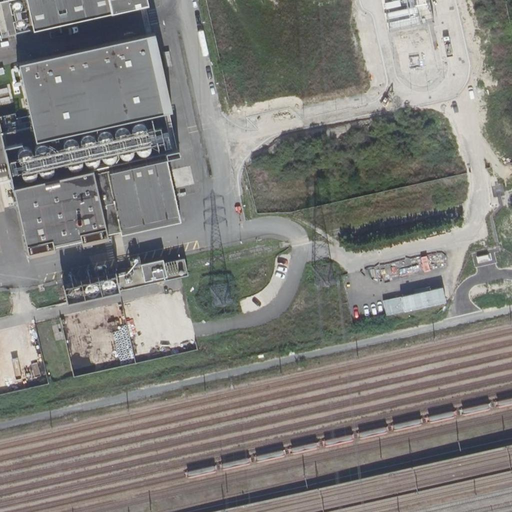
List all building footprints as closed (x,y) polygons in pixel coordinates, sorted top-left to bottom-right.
[(145,0),(28,0),(34,25),(145,1),(145,0)] [(153,24),(19,54),(36,131),(170,101),(153,24)] [(163,148),(106,161),(120,223),(177,210),(163,148)] [(91,160),(13,177),(29,246),(107,228),(91,160)] [(445,287),(421,292),(424,308),(448,302),(445,287)] [(401,295),(393,296),(396,313),(404,311),(401,295)]
